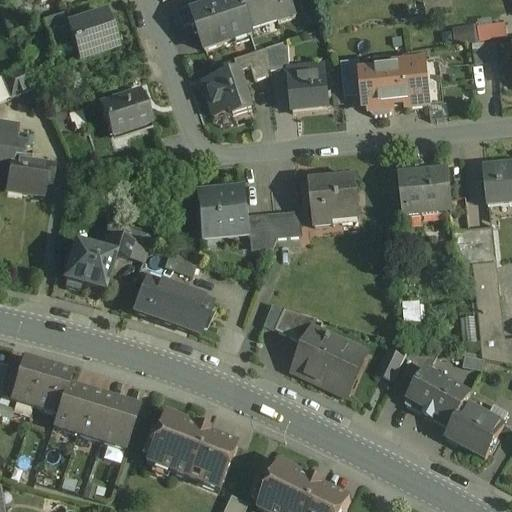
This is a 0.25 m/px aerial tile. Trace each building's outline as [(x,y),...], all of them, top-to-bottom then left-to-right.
[(238,0),(191,16),(190,11),(177,15),(182,29),(194,25),(204,54),(251,38),(249,34),(238,0)] [(287,0),(237,0),(238,0),(249,34),(250,33),(249,30),(275,21),(277,27),(295,21),(287,0)] [(64,17),(42,24),(53,56),(73,49),(67,30),(68,30),(64,17)] [(68,30),(67,30),(73,49),(78,64),(116,52),(104,17),(68,30)] [(503,26),(476,30),(478,44),(505,40),(503,26)] [(286,46),(265,53),(267,75),(287,73),(286,72),(288,71),(286,46)] [(265,53),(245,59),(249,71),(254,84),(268,80),(267,75),(265,53)] [(237,74),(203,85),(203,87),(205,86),(216,119),(214,120),(215,121),(231,116),(232,121),(251,114),(238,74),(249,71),(245,59),(233,63),(237,74)] [(401,74),(405,108),(406,115),(430,112),(425,62),(400,65),(401,74)] [(26,67),(0,78),(10,101),(35,90),(26,67)] [(288,71),(286,72),(287,73),(291,117),(292,116),(327,112),(327,113),(328,113),(323,68),(288,71)] [(401,74),(360,78),(364,112),(369,112),(391,109),(405,108),(401,74)] [(139,95),(99,108),(110,141),(149,127),(139,95)] [(391,109),(369,112),(369,117),(373,120),(388,119),(391,115),(391,109)] [(16,131),(0,128),(0,182),(7,184),(10,164),(11,164),(12,160),(23,161),(24,149),(14,148),(16,131)] [(11,164),(10,164),(7,184),(5,195),(42,200),(45,185),(51,186),(54,170),(11,164)] [(508,171),(483,173),(486,208),(511,205),(511,168),(507,169),(508,171)] [(432,176),(398,180),(403,223),(422,221),(421,213),(449,210),(450,218),(451,218),(447,174),(445,174),(445,175),(434,176),(434,175),(432,176)] [(354,185),(309,189),(314,232),(332,230),(331,223),(358,220),(354,185)] [(244,196),(194,202),(199,247),(248,242),(249,242),(247,224),(244,196)] [(299,219),(274,221),(276,245),(301,243),(299,219)] [(274,221),(247,224),(249,242),(248,242),(249,253),(263,251),(263,257),(272,255),(276,245),(274,221)] [(492,232),(468,235),(472,271),(495,269),(492,232)] [(468,235),(452,236),(455,273),(472,271),(468,235)] [(135,241),(127,239),(125,247),(133,249),(135,241)] [(125,247),(104,240),(99,258),(113,262),(128,266),(133,249),(125,247)] [(99,258),(73,250),(62,287),(65,288),(63,294),(77,299),(79,292),(102,299),(113,262),(99,258)] [(195,271),(167,263),(164,276),(191,286),(195,271)] [(495,269),(472,271),(482,364),(511,369),(511,344),(504,345),(495,269)] [(210,310),(159,291),(160,288),(148,283),(147,287),(145,286),(131,322),(196,346),(210,310)] [(310,324),(284,316),(275,339),(299,349),(310,324)] [(331,344),(312,336),(305,352),(293,379),(343,401),(360,362),(329,349),(331,344)] [(403,364),(390,358),(380,381),(392,386),(403,364)] [(46,373),(22,365),(14,387),(15,387),(9,407),(32,415),(46,373)] [(470,397),(424,372),(407,404),(404,410),(427,422),(450,434),(464,407),(470,397)] [(70,381),(46,373),(32,415),(55,422),(56,422),(66,393),(70,381)] [(66,393),(56,422),(55,422),(51,434),(75,442),(89,401),(66,393)] [(113,409),(89,401),(75,442),(99,450),(113,409)] [(503,428),(464,407),(450,434),(446,443),(484,463),(503,428)] [(137,417),(113,409),(99,450),(123,458),(137,417)] [(179,430),(161,423),(143,472),(217,499),(234,453),(205,443),(206,440),(193,435),(193,436),(179,431),(179,430)] [(310,485),(296,479),(297,477),(280,469),(259,511),(346,511),(349,505),(321,492),(323,490),(310,484),(310,485)] [(246,511),(247,511),(230,503),(226,511),(246,511)]
